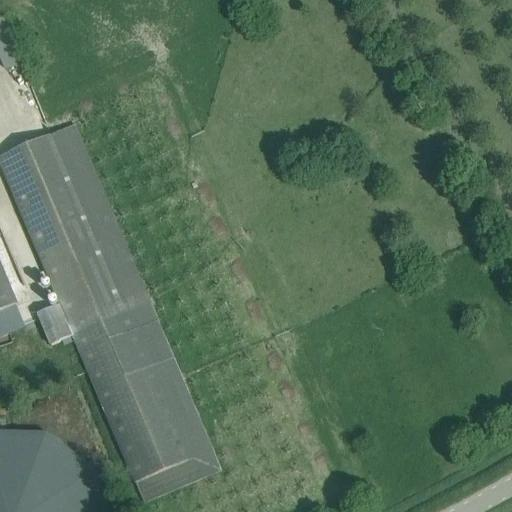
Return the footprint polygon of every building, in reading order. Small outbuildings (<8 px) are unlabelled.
[(4,13),(0,14),(0,58),(4,68),(20,62),(23,61),(20,53),(4,13)] [(21,84),(42,81),(39,62),(18,66),(21,84)] [(222,472),(150,304),(75,126),(0,157),(0,166),(58,306),(36,315),(49,347),(72,337),(144,505),(222,472)] [(0,311),(17,304),(0,264),(0,311)] [(100,469),(94,453),(73,448),(54,449),(43,419),(30,424),(4,426),(0,427),(0,511),(114,511),(99,473),(100,469)]
